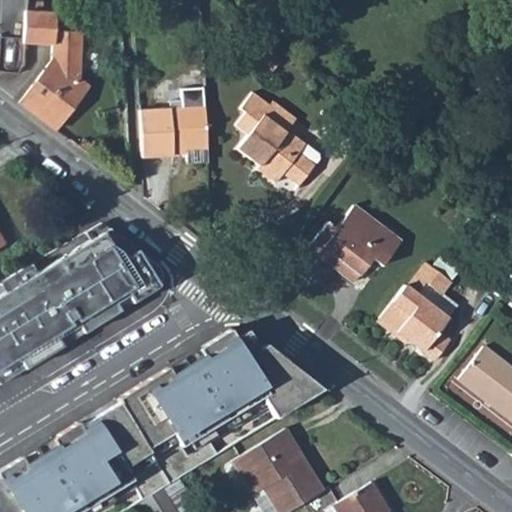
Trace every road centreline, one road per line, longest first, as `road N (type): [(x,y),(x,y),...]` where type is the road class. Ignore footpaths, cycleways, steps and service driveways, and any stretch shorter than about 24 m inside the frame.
road 1 (tertiary): [(234,289),(511,505)]
road 2 (tertiary): [(0,105),(234,289)]
road 3 (tertiary): [(234,289),(0,432)]
